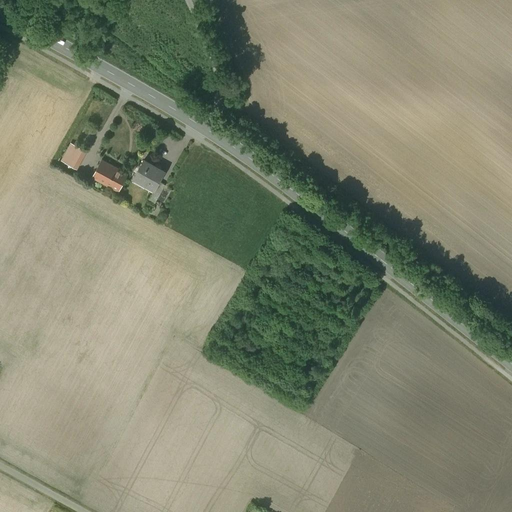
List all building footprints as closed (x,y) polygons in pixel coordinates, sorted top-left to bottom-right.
[(75,145),(66,163),(76,168),(86,150),(75,145)] [(128,174),(102,159),(92,177),(119,191),(128,174)] [(143,160),(134,177),(147,184),(155,189),(160,181),(165,172),(143,160)] [(147,184),(134,177),(132,181),(145,188),(147,184)] [(155,189),(149,199),(155,203),(165,185),(160,181),(155,189)]
